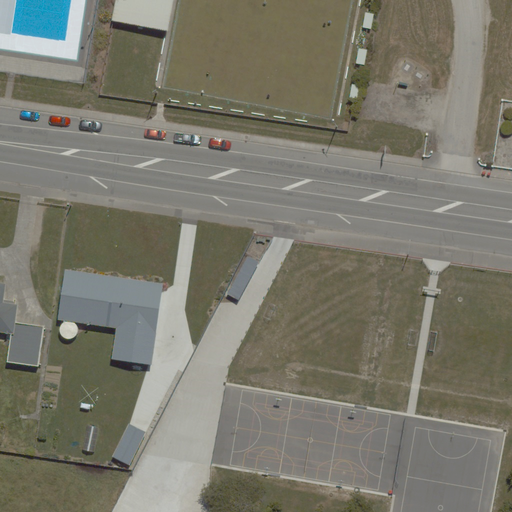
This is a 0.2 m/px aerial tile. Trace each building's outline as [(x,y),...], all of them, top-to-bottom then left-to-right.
[(167,0),(114,0),(108,46),(161,53),(167,0)] [(164,289),(65,273),(57,321),(114,331),(108,364),(150,370),(164,289)] [(0,333),(13,336),(17,303),(0,300),(0,333)] [(145,434),(127,424),(109,455),(128,465),(145,434)] [(183,511),(188,485),(166,481),(160,511),(183,511)]
